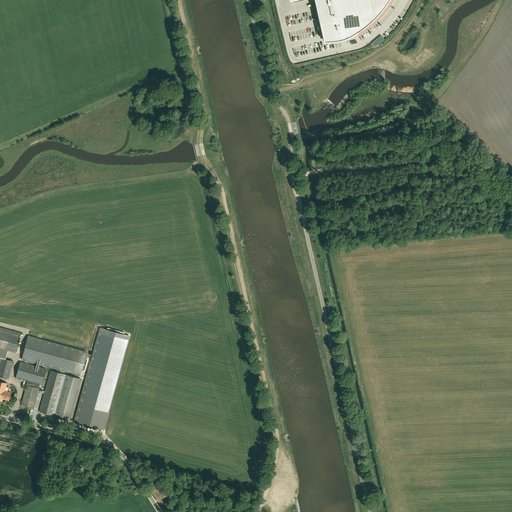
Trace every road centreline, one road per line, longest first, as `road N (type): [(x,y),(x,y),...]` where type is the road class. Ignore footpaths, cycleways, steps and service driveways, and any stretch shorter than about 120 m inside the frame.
road 1 (unclassified): [(369,511),(291,178),(289,123),(269,88),(248,0)]
road 2 (track): [(179,0),(203,108),(203,155),(221,185),(276,427),(276,465),(261,503)]
road 3 (track): [(500,0),(435,99),(391,123),(313,138),(314,172)]
road 4 (track): [(291,178),(436,159),(511,196)]
road 5 (unclassified): [(160,511),(117,451),(0,417)]
road 6 (track): [(272,95),(352,70),(392,44),(424,0)]
